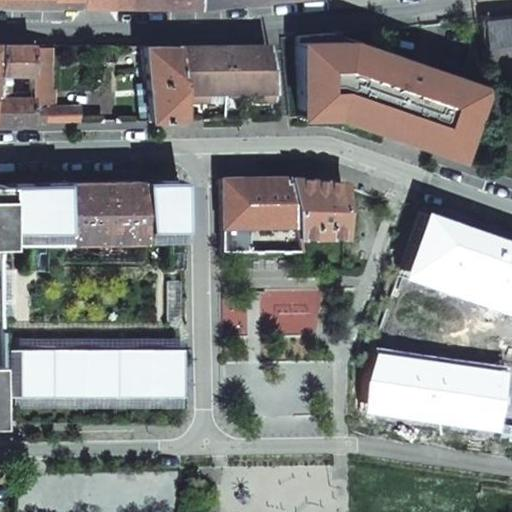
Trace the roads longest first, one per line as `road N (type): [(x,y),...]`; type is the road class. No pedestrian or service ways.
road 1 (residential): [(0,449),(202,447),(196,145)]
road 2 (residential): [(0,28),(231,26),(449,0)]
road 3 (residential): [(511,208),(347,154),(196,145)]
road 4 (residential): [(196,145),(0,149)]
